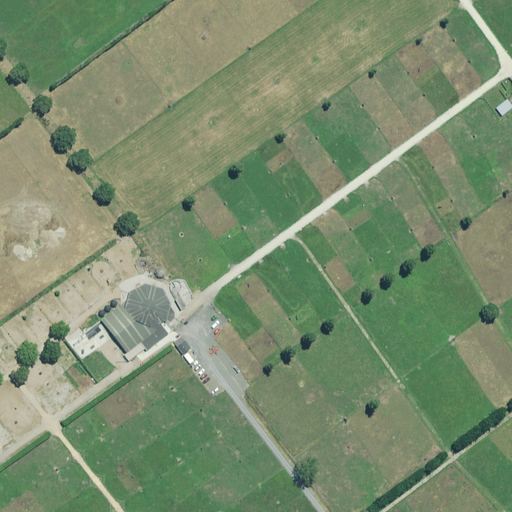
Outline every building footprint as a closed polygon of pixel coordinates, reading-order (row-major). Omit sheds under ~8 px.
[(511,117),(507,111),(511,107),(506,100),(495,108),(501,116),(503,115),(507,121),(511,117)] [(159,268),(158,268),(157,269),(156,269),(156,270),(155,270),(155,271),(154,272),(154,273),(154,274),(154,275),(155,276),(155,277),(156,277),(157,278),(158,278),(159,278),(160,278),(161,278),(162,277),(163,276),(164,275),(164,274),(164,273),(164,272),(163,271),(163,270),(162,269),(161,269),(160,269),(160,268),(159,268)] [(164,331),(161,325),(165,323),(170,306),(161,288),(143,284),(128,293),(121,291),(121,304),(100,320),(126,353),(156,331),(158,334),(164,331)] [(180,297),(174,300),(180,310),(185,307),(180,297)] [(189,350),(181,337),(173,343),(182,355),(189,350)]
